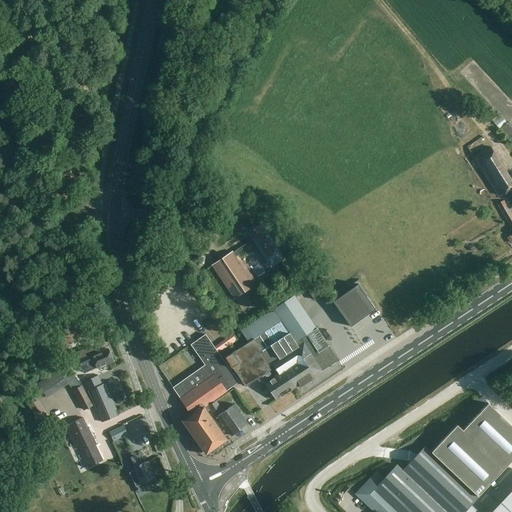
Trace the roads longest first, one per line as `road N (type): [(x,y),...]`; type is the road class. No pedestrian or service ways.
road 1 (primary): [(197,485),(511,283)]
road 2 (primary): [(197,485),(129,322),(115,211)]
road 3 (unclassified): [(115,211),(142,213),(168,199),(263,0)]
road 4 (unclassified): [(319,511),(310,497),(321,476),(511,351)]
road 5 (primary): [(115,211),(153,0)]
road 6 (unclassified): [(115,211),(72,199),(0,46)]
